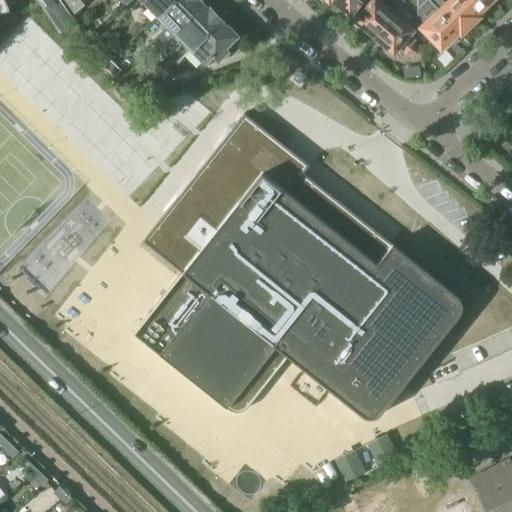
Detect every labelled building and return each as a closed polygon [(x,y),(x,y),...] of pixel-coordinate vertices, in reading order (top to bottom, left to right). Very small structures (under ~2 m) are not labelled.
[(5,0),(0,0),(0,13),(10,10),(5,0)] [(38,0),(40,2),(44,8),(46,7),(61,30),(74,21),(59,0),(38,0)] [(67,0),(74,10),(84,0),(67,0)] [(143,0),(158,15),(172,1),(173,0),(143,0)] [(173,0),(172,1),(158,15),(172,29),(165,35),(162,32),(154,41),(160,47),(189,18),(203,4),(199,0),(173,0)] [(332,0),(350,14),(361,0),(332,0)] [(404,1),(403,0),(390,0),(385,6),(378,0),(372,0),(356,20),(358,22),(359,24),(363,28),(366,29),(375,36),(394,13),(401,5),(404,1)] [(452,39),(459,31),(429,0),(417,0),(417,6),(422,11),(425,7),(433,16),(421,27),(442,48),(444,46),(447,45),(451,42),(452,39)] [(450,0),(447,3),(442,0),(429,0),(459,31),(461,34),(480,16),(478,14),(477,14),(464,0),(450,0)] [(464,0),(477,14),(478,14),(485,7),(487,8),(495,0),(494,0),(464,0)] [(209,10),(203,4),(189,18),(160,47),(162,49),(166,55),(181,45),(178,41),(180,38),(192,49),(205,36),(219,22),(220,21),(219,20),(219,17),(213,11),(210,11),(209,9),(209,10)] [(411,32),(413,30),(405,23),(412,15),(401,5),(394,13),(375,36),(383,43),(382,45),(390,52),(391,50),(394,52),(398,47),(400,49),(404,49),(405,55),(418,53),(416,40),(414,40),(413,34),(411,32)] [(205,36),(192,49),(205,63),(213,55),(218,61),(228,51),(231,55),(243,43),(236,36),(237,35),(227,25),(224,27),(219,22),(205,36)] [(100,38),(95,43),(89,50),(100,61),(111,50),(100,38)] [(156,76),(135,89),(142,100),(163,86),(156,76)] [(182,272),(134,332),(229,408),(231,409),(232,410),(234,410),(236,411),(238,411),(240,411),(242,410),(244,410),(246,409),(247,407),(249,406),(288,356),(362,414),(363,415),(365,416),(367,416),(369,417),(371,417),(373,416),(375,415),(377,415),(379,413),(380,412),(459,314),(460,313),(461,311),(461,309),(461,307),(461,305),(461,303),(461,301),(460,300),(459,298),(458,296),(302,172),(308,164),(244,113),(143,240),(182,272)] [(387,433),(367,443),(379,466),(398,456),(387,433)] [(8,440),(1,446),(13,458),(19,451),(8,440)] [(355,449),(335,459),(346,482),(366,472),(355,449)] [(18,462),(27,472),(34,465),(24,456),(18,462)] [(511,511),(511,461),(510,458),(479,473),(470,477),(486,511),(511,511)] [(34,465),(27,472),(42,486),(49,479),(34,465)] [(72,497),(60,485),(53,492),(66,504),(72,497)]
